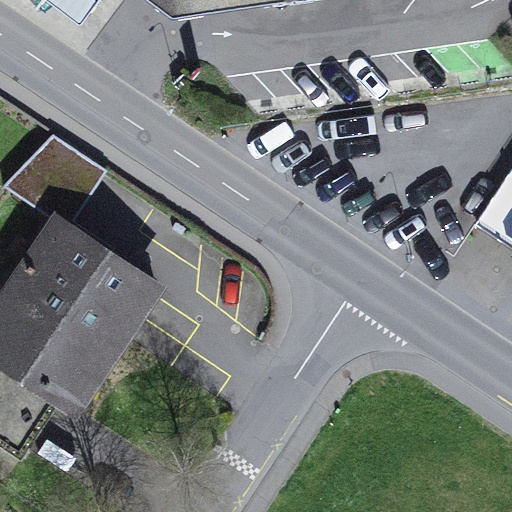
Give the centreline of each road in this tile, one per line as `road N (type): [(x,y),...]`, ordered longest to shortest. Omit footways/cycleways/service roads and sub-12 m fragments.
road 1 (primary): [(362,278),(0,32)]
road 2 (residential): [(362,278),(208,511)]
road 3 (primary): [(511,377),(362,278)]
